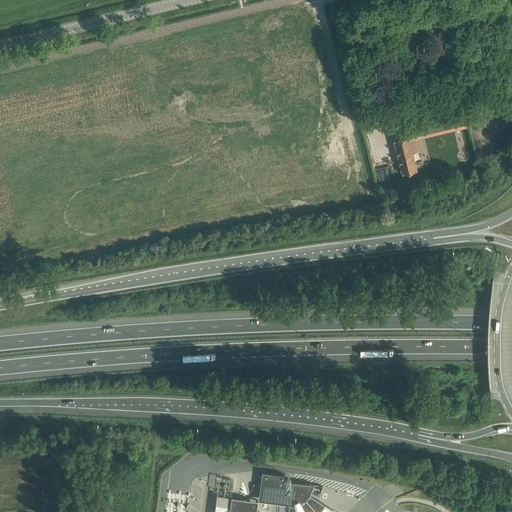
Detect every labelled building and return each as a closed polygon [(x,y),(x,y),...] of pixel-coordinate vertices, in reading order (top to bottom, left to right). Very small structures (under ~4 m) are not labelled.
[(488,105),(476,108),(477,115),(490,113),(488,105)] [(470,109),(458,112),(460,119),(471,117),(470,109)] [(422,158),(414,160),(412,153),(418,152),(415,136),(430,132),(427,118),(407,123),(410,136),(395,140),(403,173),(417,170),(416,168),(424,166),(422,158)] [(505,132),(504,119),(496,119),(498,133),(505,132)] [(262,472),(258,497),(266,498),(281,501),(287,501),(289,502),(294,501),(299,499),(304,496),(307,492),(309,487),(312,488),(313,484),(284,480),(285,475),(262,472)] [(297,511),(342,511),(324,499),(318,507),(310,511),(308,511),(300,495),(297,495),(294,497),(297,511)] [(214,496),(214,504),(226,506),(227,506),(226,511),(253,511),(255,501),(248,500),(235,498),(228,497),(228,498),(227,498),(214,496)]
